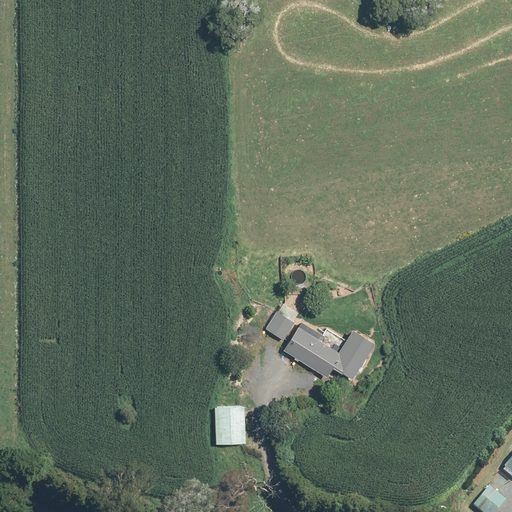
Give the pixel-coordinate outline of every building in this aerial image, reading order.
[(291,323),(274,312),(263,329),(280,340),(291,323)] [(297,322),(293,328),(280,350),(324,377),(329,370),(347,381),(351,373),(354,374),(363,360),(361,358),(369,344),(349,331),(335,354),(314,341),(318,335),(297,322)] [(240,407),(211,407),(211,443),(239,444),(240,407)] [(511,451),(499,468),(500,469),(499,471),(511,480),(511,478),(511,451)] [(491,511),(503,499),(486,484),(469,504),(477,511),(491,511)]
